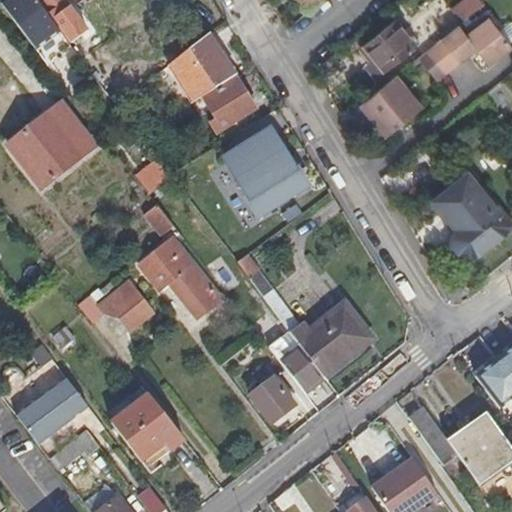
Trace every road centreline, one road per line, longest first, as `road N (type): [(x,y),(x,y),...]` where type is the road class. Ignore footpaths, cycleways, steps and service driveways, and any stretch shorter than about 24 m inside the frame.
road 1 (residential): [(227,511),(447,335)]
road 2 (residential): [(511,56),(354,185)]
road 3 (residential): [(447,335),(354,185)]
road 4 (residential): [(354,185),(279,68)]
